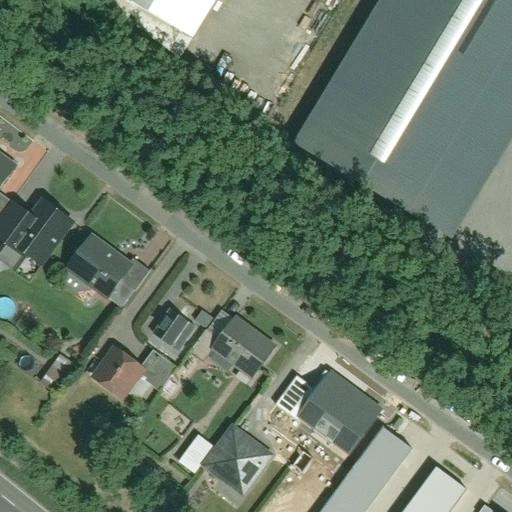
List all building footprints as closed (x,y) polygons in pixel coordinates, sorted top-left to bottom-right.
[(219,0),(131,0),(196,39),(219,0)] [(454,235),(511,136),(511,0),(387,0),(302,146),(454,235)] [(0,184),(13,167),(0,157),(0,184)] [(0,242),(40,271),(73,225),(43,203),(31,219),(14,206),(0,225),(0,242)] [(126,267),(81,235),(58,266),(103,299),(126,267)] [(193,333),(170,317),(150,347),(173,362),(193,333)] [(268,343),(237,319),(210,353),(241,377),(268,343)] [(144,364),(122,347),(98,377),(120,394),(144,364)] [(383,412),(334,375),(318,395),(300,418),(349,456),(383,412)] [(300,418),(318,395),(299,380),(278,407),(297,422),(300,418)] [(208,447),(184,428),(164,454),(189,472),(208,447)] [(367,511),(414,451),(385,429),(321,511),(367,511)] [(271,459),(232,430),(204,469),(242,498),(271,459)] [(450,511),(467,490),(435,467),(402,511),(450,511)]
